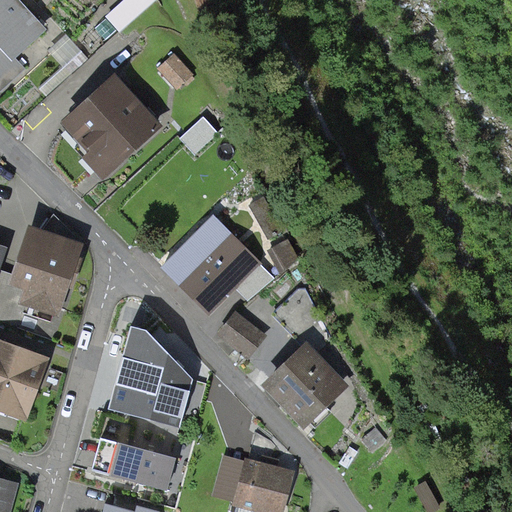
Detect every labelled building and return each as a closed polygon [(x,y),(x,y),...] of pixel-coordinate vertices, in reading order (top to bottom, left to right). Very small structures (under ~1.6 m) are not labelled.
[(42,29),(28,13),(15,0),(0,0),(0,44),(12,57),(42,29)] [(126,0),(127,0),(95,28),(107,42),(155,0),(126,0)] [(218,0),(195,0),(210,32),(229,24),(218,0)] [(0,90),(23,69),(12,57),(0,44),(0,90)] [(174,58),(161,70),(177,87),(189,75),(174,58)] [(84,151),(104,173),(154,127),(114,83),(64,128),(59,133),(80,156),(84,151)] [(203,118),(180,140),(194,156),(218,135),(203,118)] [(31,286),(26,301),(55,310),(64,283),(70,285),(76,267),(78,261),(73,259),(79,238),(50,217),(35,234),(18,283),(31,286)] [(228,233),(179,284),(209,313),(258,264),(228,233)] [(272,314),(304,350),(313,359),(332,339),(306,291),(299,290),(272,314)] [(235,316),(221,334),(225,337),(247,354),(261,336),(235,316)] [(130,328),(108,409),(178,430),(193,380),(145,330),(130,328)] [(0,408),(25,417),(46,360),(20,351),(0,343),(0,408)] [(304,350),(267,387),(304,424),(309,418),(341,387),(313,359),(304,350)] [(101,439),(93,471),(140,483),(167,490),(175,458),(101,439)] [(238,501),(247,465),(224,459),(214,495),(238,501)] [(238,501),(237,504),(266,511),(280,511),(290,474),(269,469),(248,463),(247,465),(238,501)] [(0,511),(7,511),(15,482),(0,478),(0,511)]
